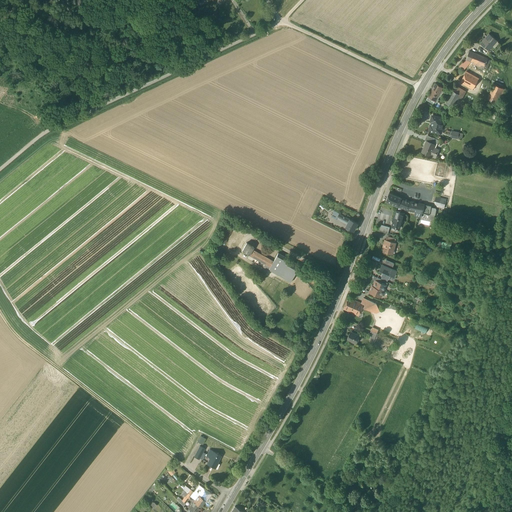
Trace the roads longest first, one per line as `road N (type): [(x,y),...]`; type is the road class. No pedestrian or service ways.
road 1 (secondary): [(232,495),(316,345),(421,87)]
road 2 (track): [(0,169),(44,132),(281,21),(302,0)]
road 3 (track): [(177,460),(10,330),(0,312)]
road 4 (residential): [(266,0),(281,21),(421,87)]
